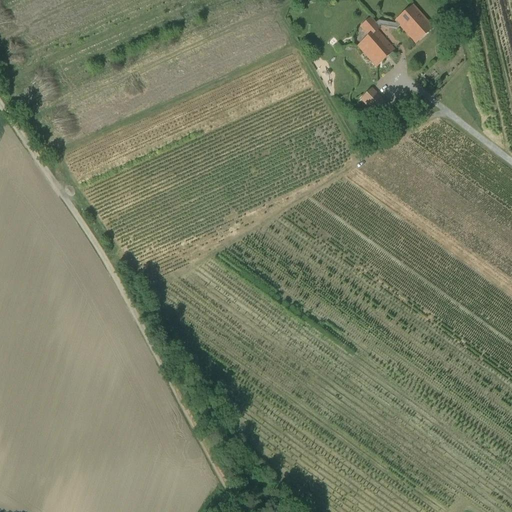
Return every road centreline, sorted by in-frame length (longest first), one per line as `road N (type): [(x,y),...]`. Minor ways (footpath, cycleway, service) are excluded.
road 1 (track): [(0,93),(158,338),(249,511)]
road 2 (track): [(402,70),(511,158)]
